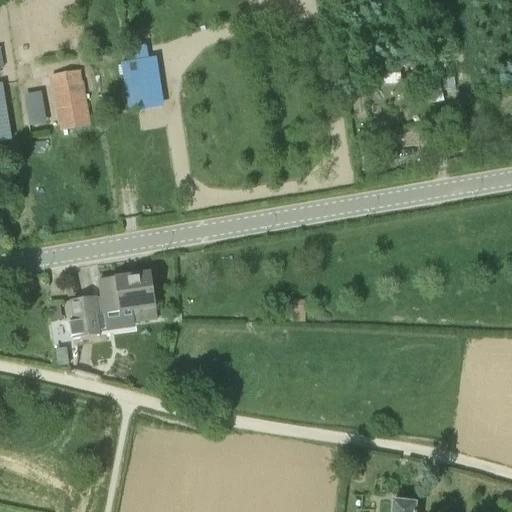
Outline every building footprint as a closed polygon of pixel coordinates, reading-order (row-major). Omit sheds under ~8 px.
[(0,68),(32,64),(29,45),(0,48),(0,68)] [(59,131),(90,126),(80,72),(50,78),(59,131)] [(5,81),(0,81),(0,134),(12,132),(5,81)] [(26,89),(29,122),(47,120),(44,88),(26,89)] [(120,313),(130,312),(132,321),(148,320),(148,321),(157,320),(156,308),(156,307),(151,275),(98,282),(103,315),(120,313)] [(69,342),(99,338),(94,299),(73,302),(75,321),(66,322),(69,342)] [(415,511),(416,504),(393,502),(392,511),(415,511)]
